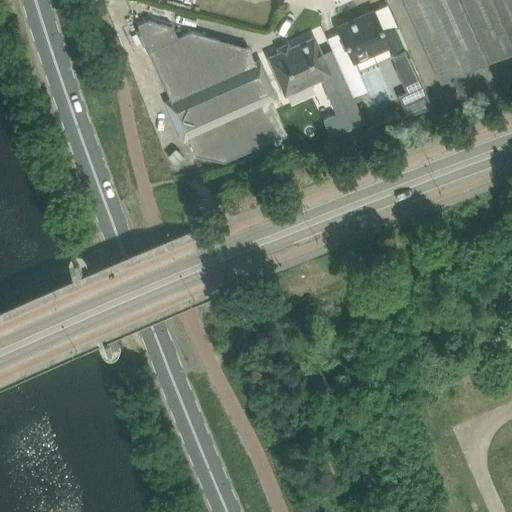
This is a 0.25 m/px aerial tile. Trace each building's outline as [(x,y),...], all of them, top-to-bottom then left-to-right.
[(404,0),(441,82),(486,61),(471,28),(472,27),(459,0),(404,0)] [(511,0),(459,0),(472,27),(471,28),(486,61),(511,49),(511,0)] [(192,33),(178,38),(174,28),(147,20),(137,25),(132,14),(131,15),(169,98),(164,101),(182,142),(188,140),(195,155),(223,162),(287,134),(248,47),(227,56),(220,40),(192,33)] [(406,49),(405,49),(403,47),(395,28),(384,33),(376,14),(360,21),(359,19),(339,28),(342,34),(355,63),(390,47),(393,55),(391,55),(408,92),(399,96),(407,115),(433,107),(410,55),(409,56),(406,49)] [(323,58),(315,38),(269,59),(286,95),(321,80),(337,115),(324,119),(329,137),(344,132),(365,123),(354,98),(341,69),(333,51),(331,51),(332,53),(323,58)] [(367,92),(355,63),(341,69),(354,98),(367,92)]
